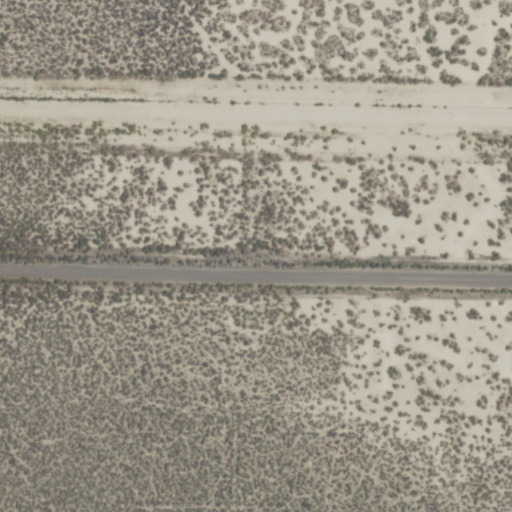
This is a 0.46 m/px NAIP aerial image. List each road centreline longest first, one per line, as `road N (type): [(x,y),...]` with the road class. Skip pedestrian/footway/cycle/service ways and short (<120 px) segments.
road 1 (residential): [(511,269),(0,257)]
road 2 (residential): [(511,121),(0,111)]
